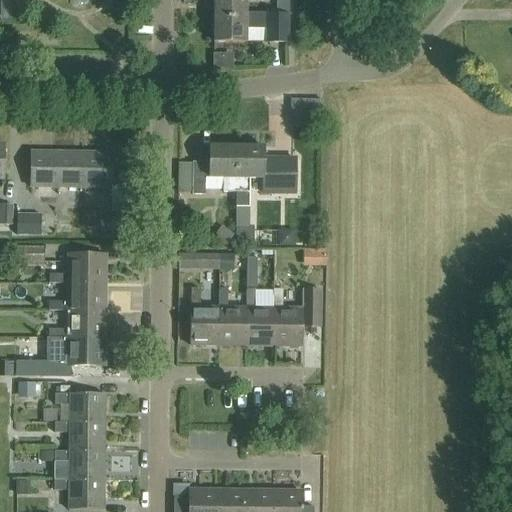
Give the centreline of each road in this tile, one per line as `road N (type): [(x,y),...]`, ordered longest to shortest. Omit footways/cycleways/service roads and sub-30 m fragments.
road 1 (unclassified): [(459,0),(416,47),(372,70),(248,90),(162,90)]
road 2 (residential): [(158,371),(162,90)]
road 3 (unclassified): [(162,90),(0,90)]
road 4 (residential): [(302,373),(158,371)]
road 5 (residential): [(298,466),(157,464)]
